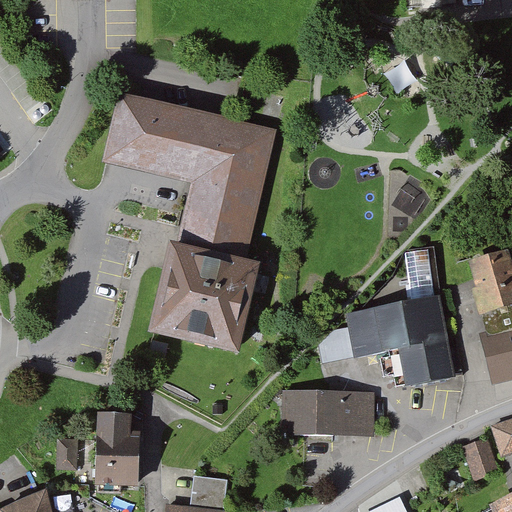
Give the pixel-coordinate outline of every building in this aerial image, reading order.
[(184,235),(181,247),(247,262),(277,135),(118,98),(102,163),(196,185),(184,235)] [(247,262),(181,247),(174,245),(167,243),(145,338),(239,360),(261,266),(247,262)] [(511,267),(510,254),(468,264),(481,325),(511,317),(511,267)] [(444,302),(344,319),(348,343),(334,345),(338,368),(399,357),(406,394),(458,384),(444,302)] [(511,337),(482,345),(492,388),(511,383),(511,337)] [(278,441),(375,446),(378,402),(281,397),(278,441)] [(129,418),(90,415),(87,485),(136,487),(138,434),(129,434),(129,418)] [(511,424),(491,431),(501,464),(511,460),(511,424)] [(490,444),(464,454),(477,488),(503,479),(490,444)] [(78,447),(60,446),(58,473),(77,474),(78,447)] [(226,511),(228,484),(193,482),(192,509),(166,507),(165,511),(226,511)] [(48,511),(44,495),(6,511),(48,511)] [(511,511),(511,502),(491,511),(511,511)]
